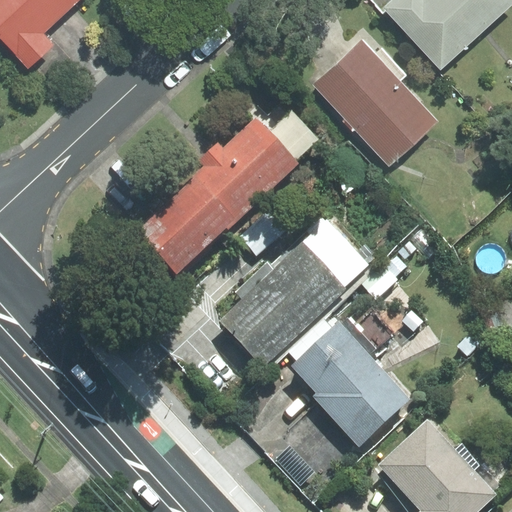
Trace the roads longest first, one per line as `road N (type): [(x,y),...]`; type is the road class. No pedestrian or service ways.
road 1 (residential): [(226,0),(0,211)]
road 2 (secondary): [(0,314),(180,511)]
